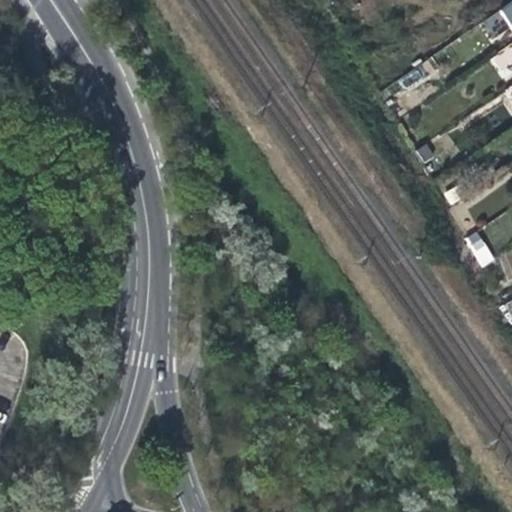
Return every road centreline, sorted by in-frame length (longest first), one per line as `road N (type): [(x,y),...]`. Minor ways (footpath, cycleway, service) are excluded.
road 1 (residential): [(47,0),(126,122),(149,243),(141,316)]
road 2 (residential): [(190,511),(141,316)]
road 3 (residential): [(141,316),(95,477)]
